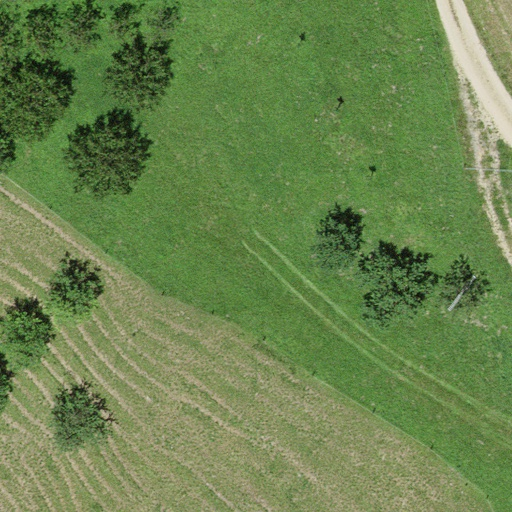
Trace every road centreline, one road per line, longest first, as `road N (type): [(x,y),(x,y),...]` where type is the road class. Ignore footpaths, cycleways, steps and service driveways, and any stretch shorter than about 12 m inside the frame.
road 1 (track): [(511,234),(490,167),(495,84)]
road 2 (track): [(445,0),(464,41),(511,105)]
